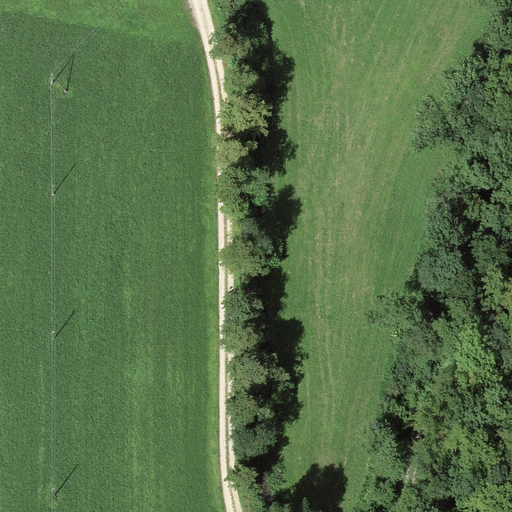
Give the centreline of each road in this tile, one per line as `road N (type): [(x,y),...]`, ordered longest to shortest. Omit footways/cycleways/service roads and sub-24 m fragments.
road 1 (track): [(229,511),(221,425),(222,104),(196,0)]
road 2 (track): [(400,511),(417,431),(442,366),(511,225)]
